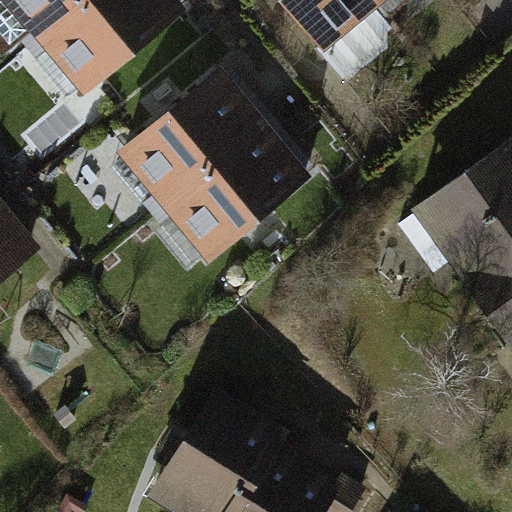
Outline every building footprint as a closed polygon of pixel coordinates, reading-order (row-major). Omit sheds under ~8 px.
[(20,0),(12,7),(49,54),(117,0),(20,0)] [(215,18),(200,0),(117,0),(49,54),(95,112),(215,18)] [(281,0),(340,72),(381,39),(349,0),(281,0)] [(349,0),(381,39),(429,0),(349,0)] [(148,177),(196,232),(305,139),(256,83),(148,177)] [(348,189),(305,139),(196,232),(239,282),(348,189)] [(0,159),(0,318),(79,252),(0,159)] [(511,185),(445,235),(511,325),(511,185)] [(181,510),(185,511),(263,511),(284,460),(295,432),(224,404),(181,510)] [(356,511),(364,492),(284,460),(263,511),(356,511)]
